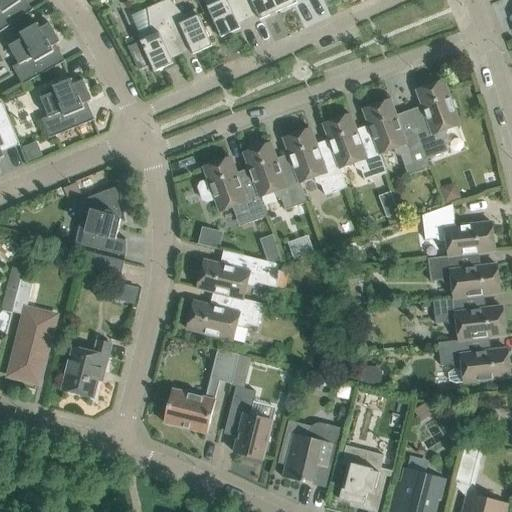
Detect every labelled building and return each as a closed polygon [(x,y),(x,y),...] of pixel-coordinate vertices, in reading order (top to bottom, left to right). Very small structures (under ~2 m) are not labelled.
[(31,10),(24,0),(23,0),(21,2),(19,0),(0,0),(0,31),(33,10),(32,9),(31,10)] [(183,15),(170,0),(165,0),(163,1),(158,4),(179,51),(189,46),(193,55),(212,46),(195,9),(183,15)] [(246,16),(239,0),(205,0),(204,1),(221,38),(241,29),(236,20),(246,16)] [(260,20),(279,12),(273,0),(239,0),(246,16),(256,11),(260,20)] [(273,0),(279,12),(297,3),(295,0),(273,0)] [(170,55),(179,51),(158,4),(147,9),(150,30),(138,35),(142,46),(131,51),(130,48),(129,49),(138,69),(150,64),(154,72),(174,64),(170,55)] [(39,25),(39,24),(20,34),(20,35),(23,34),(25,38),(9,46),(20,64),(14,68),(24,85),(66,61),(66,60),(64,60),(58,50),(55,52),(52,47),(61,42),(50,23),(39,29),(37,26),(39,25)] [(94,119),(89,108),(85,109),(83,104),(92,100),(84,80),(73,85),(71,81),(73,80),(73,79),(53,88),(53,89),(55,88),(57,92),(41,98),(49,117),(42,120),(50,139),(95,120),(95,119),(94,119)] [(427,159),(427,160),(449,152),(445,141),(447,136),(445,131),(460,125),(444,81),(417,91),(430,125),(416,130),(426,159),(427,159)] [(0,158),(4,157),(0,148),(5,146),(7,149),(18,145),(19,146),(20,146),(2,100),(0,100),(0,158)] [(390,100),(363,110),(369,125),(376,144),(377,144),(380,154),(394,149),(396,155),(401,157),(408,176),(430,167),(427,160),(427,159),(426,159),(416,130),(403,135),(396,115),(390,100)] [(380,154),(377,144),(376,144),(363,149),(350,115),(324,124),(336,159),(337,159),(340,169),(354,164),(356,169),(361,171),(365,182),(387,174),(380,154)] [(297,173),(300,183),(314,178),(316,183),(321,186),(325,196),(347,188),(340,169),(337,159),(336,159),(323,164),(311,129),(284,139),(296,173),(297,173)] [(300,183),(297,173),(296,173),(283,178),(271,143),(244,153),(257,188),(261,197),(274,192),(276,198),(281,200),(285,210),(307,203),(300,183)] [(242,214),(246,224),(267,216),(260,197),(261,197),(257,188),(243,193),(231,158),(204,168),(209,180),(201,183),(199,188),(203,200),(208,202),(216,199),(220,212),(235,206),(237,212),(242,214)] [(77,183),(63,188),(68,199),(81,193),(77,183)] [(72,208),(72,209),(72,210),(73,211),(73,212),(74,213),(75,213),(76,214),(82,216),(75,244),(126,256),(127,239),(125,239),(125,240),(117,238),(121,220),(124,221),(124,222),(126,222),(120,185),(76,203),(75,204),(74,204),(73,205),(73,206),(72,207),(72,208)] [(451,186),(442,189),(446,202),(460,197),(456,188),(451,186)] [(455,227),(453,205),(423,216),(425,240),(436,239),(441,243),(447,242),(448,256),(459,255),(459,256),(495,251),(492,223),(455,227)] [(397,213),(388,217),(391,225),(401,221),(397,213)] [(266,261),(282,266),(271,234),(258,238),(266,261)] [(345,248),(345,254),(349,257),(355,254),(356,248),(351,245),(345,248)] [(120,279),(125,261),(85,252),(81,269),(120,279)] [(459,255),(448,256),(448,257),(428,259),(431,282),(442,281),(446,285),(452,284),(454,298),(464,297),(464,298),(501,293),(497,265),(461,269),(459,256),(459,255)] [(243,300),(243,299),(247,285),(253,287),(258,284),(276,288),(282,266),(266,261),(244,256),(240,270),(205,261),(198,288),(233,297),(243,300)] [(18,291),(17,294),(30,297),(34,283),(21,280),(18,291)] [(106,296),(138,304),(142,287),(110,280),(106,296)] [(0,345),(3,334),(7,335),(12,312),(17,294),(18,291),(7,288),(1,313),(0,313),(0,345)] [(233,297),(230,311),(194,302),(187,329),(233,341),(237,326),(242,328),(247,325),(258,327),(264,304),(243,299),(243,300),(233,297)] [(464,297),(454,298),(454,299),(433,301),(436,324),(447,323),(451,327),(457,326),(459,341),(469,339),(469,340),(506,335),(502,307),(466,312),(464,298),(464,297)] [(40,312),(26,308),(9,377),(40,385),(55,326),(37,321),(40,312)] [(459,341),(438,343),(441,366),(452,365),(456,369),(453,369),(448,372),(449,379),(456,382),(464,382),(464,383),(511,377),(508,349),(491,351),(471,354),(469,340),(469,339),(459,341)] [(99,370),(105,371),(112,345),(98,341),(95,353),(74,348),(63,390),(94,398),(98,380),(97,380),(99,370)] [(240,355),(218,349),(206,398),(172,389),(164,423),(202,432),(207,434),(216,401),(215,400),(220,381),(232,384),(235,373),(240,355)] [(360,374),(381,382),(381,373),(376,368),(367,367),(360,374)] [(381,382),(360,374),(361,382),(363,385),(374,388),(381,382)] [(250,416),(256,392),(236,387),(227,424),(240,428),(234,453),(263,460),(273,421),(250,416)] [(422,422),(433,415),(426,403),(415,410),(422,422)] [(342,407),(339,420),(346,422),(349,409),(342,407)] [(286,433),(278,463),(280,464),(280,462),(287,464),(286,465),(283,476),(283,477),(304,483),(305,481),(313,483),(314,480),(327,484),(341,429),(322,424),(319,424),(315,424),(313,425),(310,427),(309,429),(306,438),(294,435),(286,433)] [(480,449),(465,445),(455,483),(470,487),(480,449)] [(348,466),(339,500),(365,506),(366,502),(378,506),(376,511),(377,511),(387,476),(387,474),(380,473),(384,455),(346,446),(341,464),(348,466)] [(398,481),(390,511),(431,511),(435,500),(440,501),(445,479),(408,470),(405,483),(398,481)] [(468,494),(463,511),(505,511),(508,505),(468,494)]
